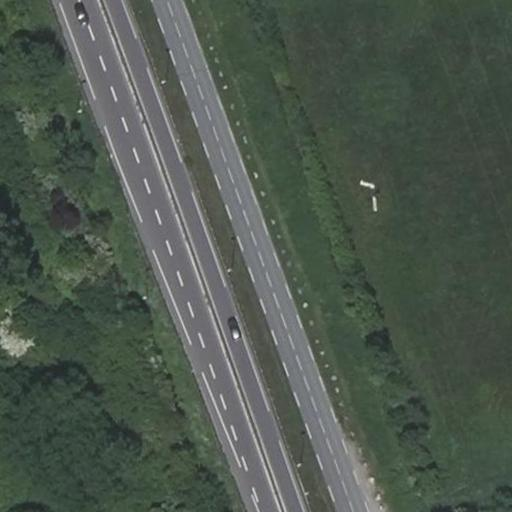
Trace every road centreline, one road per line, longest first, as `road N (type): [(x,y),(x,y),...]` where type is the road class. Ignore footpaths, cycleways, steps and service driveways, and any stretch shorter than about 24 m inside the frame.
road 1 (primary): [(78,0),(266,511)]
road 2 (unclassified): [(170,0),(356,511)]
road 3 (primary): [(295,511),(111,0)]
